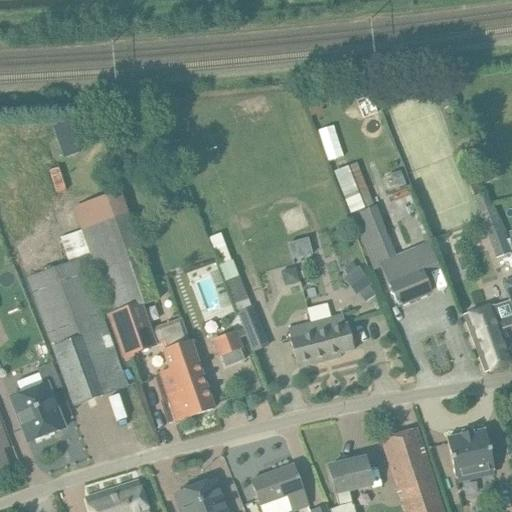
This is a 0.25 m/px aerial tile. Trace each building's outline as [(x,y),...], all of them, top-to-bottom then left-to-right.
[(373,99),(365,102),(369,112),(378,108),(373,99)] [(63,158),(78,153),(67,122),(52,127),(63,158)] [(119,174),(110,148),(107,150),(114,172),(118,176),(119,174)] [(345,168),(333,172),(352,219),(374,270),(381,267),(398,306),(430,293),(422,275),(423,275),(439,268),(430,246),(413,253),(389,263),(379,239),(385,237),(373,210),(364,214),(345,168)] [(140,306),(158,300),(157,299),(120,191),(74,206),(93,260),(97,271),(106,298),(111,312),(116,310),(118,314),(140,306)] [(488,237),(502,232),(490,201),(486,193),(486,192),(473,197),(472,197),(471,197),(488,237)] [(225,282),(224,282),(240,322),(246,337),(252,353),(269,346),(253,307),(251,308),(232,261),(231,261),(220,234),(209,238),(220,265),(218,265),(225,282)] [(312,237),(291,240),(294,257),(315,254),(312,237)] [(82,260),(29,279),(74,406),(128,386),(120,364),(102,314),(105,313),(106,313),(111,312),(106,298),(96,301),(87,274),(97,271),(93,260),(83,263),(82,260)] [(295,267),(280,272),(283,280),(291,285),(300,283),(295,267)] [(371,285),(359,267),(343,278),(356,296),(371,285)] [(509,301),(511,308),(511,278),(502,283),(509,301)] [(511,326),(511,308),(509,301),(497,305),(496,304),(464,316),(485,373),(511,362),(511,350),(504,329),(511,326)] [(312,307),(314,319),(331,316),(329,304),(312,307)] [(160,373),(168,395),(176,422),(213,409),(190,342),(189,342),(180,320),(169,324),(149,331),(148,327),(140,306),(118,314),(116,310),(111,312),(106,313),(122,358),(133,354),(155,346),(162,344),(165,351),(163,351),(170,369),(160,373)] [(290,338),(289,339),(297,369),(340,358),(339,355),(353,351),(346,324),(344,325),(342,315),(288,329),(290,338)] [(235,332),(211,342),(218,358),(242,349),(239,339),(236,332),(235,332)] [(20,394),(9,399),(27,443),(64,429),(50,392),(60,388),(51,364),(36,370),(38,374),(16,383),(20,394)] [(0,423),(0,469),(7,467),(2,450),(9,448),(0,423)] [(381,440),(397,491),(432,479),(416,429),(381,440)] [(446,439),(455,479),(493,471),(485,430),(446,439)] [(351,462),(328,467),(335,494),(338,507),(329,510),(329,511),(354,511),(353,505),(352,505),(351,502),(349,491),(351,490),(371,486),(364,459),(351,462)] [(292,511),(308,506),(293,466),(271,473),(272,475),(265,477),(264,476),(251,481),(260,506),(287,497),(292,511)] [(400,490),(397,491),(403,511),(443,511),(433,479),(432,479),(400,490)] [(182,487),(181,492),(175,494),(182,511),(225,511),(213,480),(195,487),(191,484),(182,487)] [(148,511),(138,481),(85,498),(89,511),(148,511)]
